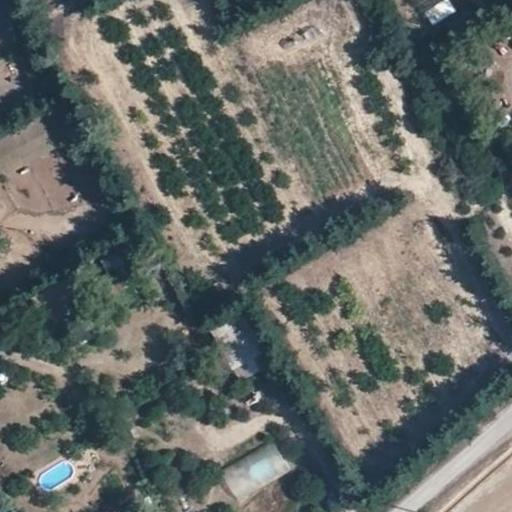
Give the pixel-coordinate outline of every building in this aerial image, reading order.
[(434,26),(457,13),(450,0),(448,0),(426,12),(434,26)] [(0,169),(62,148),(52,119),(0,136),(0,169)] [(67,314),(52,289),(33,300),(48,326),(67,314)] [(234,321),(219,329),(232,358),(248,351),(234,321)] [(238,502),(291,471),(274,441),(221,472),(238,502)]
